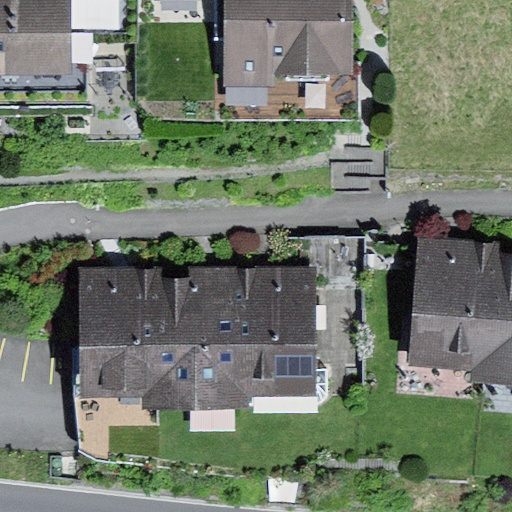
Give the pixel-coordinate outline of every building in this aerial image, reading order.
[(84,0),(0,0),(0,103),(87,101),(84,0)] [(225,0),(226,88),(277,88),(277,78),(355,78),(354,0),(225,0)] [(472,384),(482,385),(494,244),(420,239),(410,365),(473,370),(472,384)] [(500,245),(494,244),(482,385),(511,387),(511,257),(499,256),(500,245)] [(187,281),(160,281),(161,410),(247,410),(247,402),(247,270),(216,270),(187,269),(187,281)] [(316,401),(316,269),(268,270),(247,270),(247,402),(316,401)] [(124,271),(79,272),(80,401),(143,400),(143,412),(161,410),(160,281),(160,271),(124,271)]
